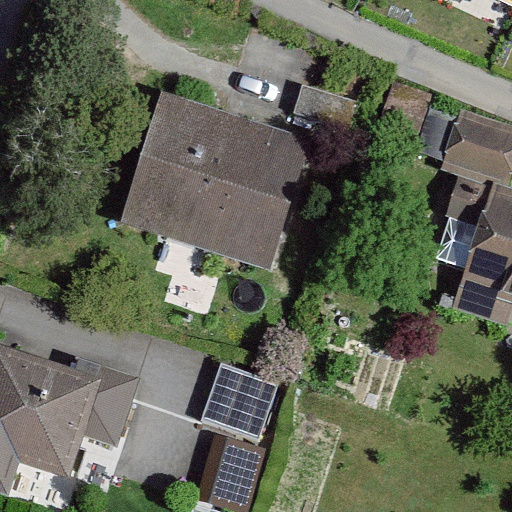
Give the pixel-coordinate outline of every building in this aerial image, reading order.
[(433,94),(394,82),(379,127),(418,139),(428,109),(433,94)] [(293,116),(354,135),(363,105),(302,86),(293,116)] [(226,117),(164,97),(124,222),(159,234),(269,269),(310,143),(226,117)] [(445,162),(459,119),(428,109),(418,139),(414,151),(445,162)] [(493,183),(507,187),(511,170),(511,126),(462,111),(459,119),(445,162),(444,167),(460,172),(493,183)] [(493,183),(460,172),(445,217),(449,219),(478,228),(493,183)] [(511,188),(507,187),(493,183),(478,228),(461,282),(452,307),(509,326),(511,317),(511,188)] [(80,376),(0,347),(0,491),(9,494),(20,461),(69,478),(84,436),(118,447),(139,385),(84,365),(80,376)] [(276,384),(221,365),(213,390),(203,419),(258,437),(276,384)]
